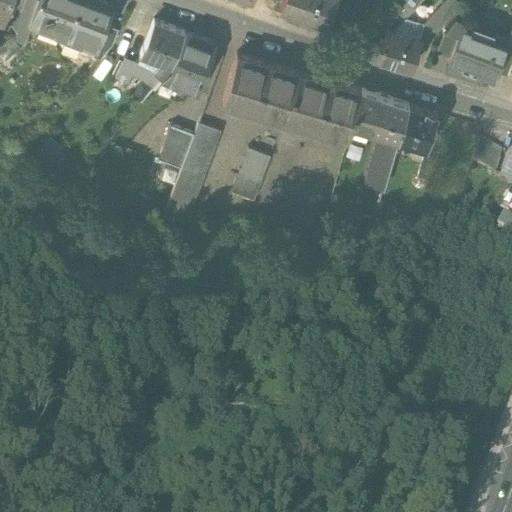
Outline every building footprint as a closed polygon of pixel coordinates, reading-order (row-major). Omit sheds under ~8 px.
[(0,0),(0,7),(6,10),(9,0),(0,0)] [(30,16),(36,0),(24,0),(20,11),(8,23),(16,32),(14,38),(23,42),(30,24),(32,17),(30,16)] [(76,0),(36,0),(30,16),(32,17),(30,24),(39,27),(42,21),(65,30),(76,0)] [(95,0),(76,0),(65,30),(61,43),(81,51),(83,46),(92,49),(93,45),(97,47),(106,25),(113,7),(95,0)] [(281,0),(280,7),(325,22),(332,0),(281,0)] [(380,0),(365,19),(381,24),(400,0),(380,0)] [(456,0),(443,0),(422,22),(424,23),(423,27),(436,31),(442,24),(452,12),(460,3),(456,0)] [(452,12),(442,24),(446,25),(458,30),(449,54),(448,60),(492,76),(507,36),(463,20),(465,16),(452,12)] [(403,17),(393,28),(387,26),(377,58),(410,68),(423,27),(424,23),(422,22),(403,17)] [(381,24),(365,19),(355,51),(377,58),(387,26),(381,24)] [(183,31),(153,20),(141,54),(171,65),(183,31)] [(106,25),(97,47),(94,56),(100,59),(112,44),(117,30),(106,25)] [(458,30),(446,25),(437,50),(449,54),(458,30)] [(213,42),(183,31),(171,65),(161,77),(196,90),(213,42)] [(17,49),(8,40),(0,47),(0,55),(5,61),(17,49)] [(360,89),(236,53),(222,102),(239,107),(240,101),(271,110),(269,116),(301,125),(303,119),(333,127),(331,134),(346,138),(350,124),(360,89)] [(150,67),(147,73),(152,76),(156,71),(150,67)] [(378,93),(360,89),(350,124),(385,134),(396,138),(407,103),(389,98),(389,97),(378,93)] [(407,103),(396,138),(407,141),(425,146),(436,111),(424,107),(424,108),(407,103)] [(193,132),(181,167),(162,216),(193,217),(193,204),(220,129),(197,121),(193,132)] [(157,158),(181,167),(193,132),(170,124),(157,158)] [(387,168),(396,138),(385,134),(374,170),(378,172),(380,166),(387,168)] [(480,137),(469,157),(493,171),(504,151),(480,137)] [(407,141),(396,138),(387,168),(394,170),(392,176),(396,177),(407,141)] [(252,198),(270,152),(247,143),(229,189),(252,198)] [(511,236),(511,238),(511,186),(500,208),(511,214),(511,236)] [(511,238),(511,236),(511,227),(511,226),(511,224),(485,210),(479,221),(511,238)]
